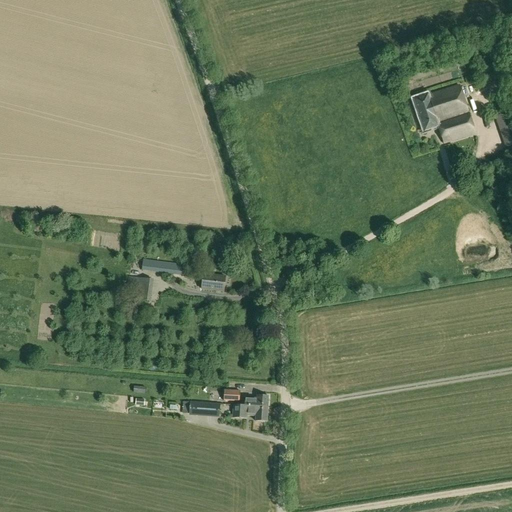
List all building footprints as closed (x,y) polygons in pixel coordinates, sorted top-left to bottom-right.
[(476,134),(460,86),(429,97),(428,96),(414,101),(425,133),(439,128),(444,145),(476,134)] [(491,99),(481,102),(483,107),(492,105),(491,99)] [(495,117),(505,148),(511,145),(511,124),(508,112),(504,113),(495,117)] [(141,255),(140,247),(132,248),(132,256),(141,255)] [(187,265),(144,260),(142,271),(186,276),(187,265)] [(197,285),(197,274),(188,274),(187,285),(197,285)] [(223,292),(225,277),(203,274),(201,289),(223,292)] [(150,297),(150,276),(129,276),(129,291),(136,291),(136,297),(150,297)] [(191,384),(191,396),(208,396),(207,383),(191,384)] [(240,391),(224,390),(224,401),(240,402),(240,391)] [(244,406),(268,407),(268,396),(257,396),(257,399),(245,398),(244,406)] [(199,403),(190,402),(189,416),(199,416),(199,403)] [(267,422),(268,407),(244,406),(233,405),(232,418),(246,419),(246,416),(256,416),(255,421),(267,422)]
